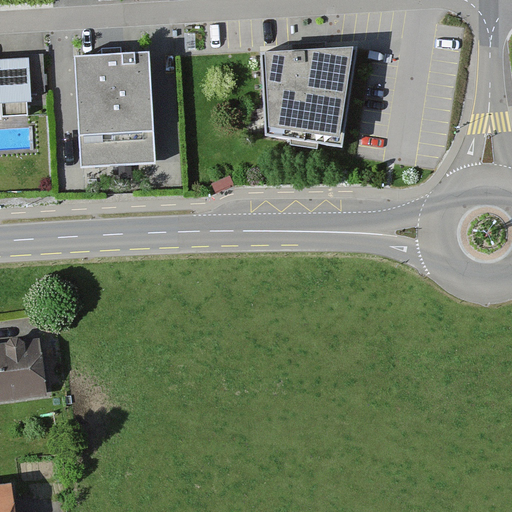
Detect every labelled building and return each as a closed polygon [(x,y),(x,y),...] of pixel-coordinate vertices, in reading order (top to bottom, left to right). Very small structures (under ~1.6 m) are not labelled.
[(311,46),(260,47),(268,139),(354,152),(366,45),(311,46)] [(112,62),(78,63),(83,164),(152,162),(147,60),(112,62)] [(0,106),(36,104),(33,61),(6,63),(0,63),(0,106)] [(0,403),(51,395),(42,341),(0,347),(0,403)] [(19,511),(17,489),(0,491),(0,511),(19,511)]
